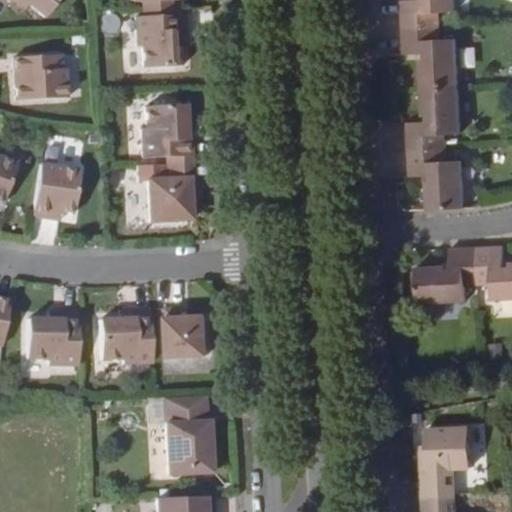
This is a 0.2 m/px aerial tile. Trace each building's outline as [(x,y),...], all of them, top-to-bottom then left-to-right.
[(11,0),(23,10),(29,3),(25,0),(11,0)] [(25,0),(29,3),(43,15),(55,0),(25,0)] [(453,0),(421,0),(422,0),(401,1),(402,28),(439,26),(439,12),(454,11),(453,0)] [(183,30),(191,30),(190,14),(136,16),(138,47),(143,46),(144,67),(185,66),(184,45),(183,30)] [(439,26),(402,28),(404,56),(424,55),(424,60),(421,60),(422,88),(457,87),(455,40),(440,40),(439,26)] [(192,45),(191,30),(183,30),(184,45),(192,45)] [(20,84),(16,84),(17,99),(69,96),(67,67),(62,67),(62,53),(14,56),(15,72),(19,72),(20,84)] [(457,87),(422,88),(423,116),(427,116),(427,122),(407,123),(408,150),(446,148),(445,134),(460,134),(457,87)] [(164,157),(198,155),(197,139),(188,139),(187,124),(186,104),(146,106),(147,127),(143,127),(144,158),(164,157)] [(188,139),(197,139),(196,123),(187,124),(188,139)] [(426,182),(428,211),(464,209),(462,161),(446,161),(446,148),(408,150),(410,177),(429,176),(429,182),(426,182)] [(19,163),(0,155),(0,201),(4,203),(19,163)] [(164,164),(199,162),(198,155),(164,157),(164,164)] [(200,194),(199,162),(164,164),(137,165),(137,179),(146,179),(148,226),(196,224),(195,206),(194,194),(200,194)] [(81,169),(41,163),(33,216),(49,219),(51,209),(61,211),(75,213),(81,169)] [(202,194),(200,194),(194,194),(195,206),(203,206),(202,194)] [(60,222),(61,211),(51,209),(49,219),(60,222)] [(477,248),(479,285),(492,285),(493,300),(511,298),(511,263),(510,263),(510,267),(505,267),(504,254),(504,246),(477,248)] [(449,249),(450,256),(450,269),(445,270),(445,266),(418,267),(419,304),(466,301),(465,286),(479,285),(477,248),(449,249)] [(0,345),(2,346),(10,299),(0,296),(0,345)] [(183,305),(167,306),(170,355),(210,354),(208,313),(184,315),(183,305)] [(123,364),(154,363),(151,308),(135,308),(136,318),(120,318),(101,319),(102,360),(123,359),(123,364)] [(120,309),(120,318),(136,318),(135,308),(120,309)] [(48,364),(79,365),(80,310),(64,309),(64,319),(49,318),(29,318),(28,358),(49,358),(48,364)] [(49,309),(49,318),(64,319),(64,309),(49,309)] [(162,360),(163,374),(199,372),(199,358),(162,360)] [(208,420),(207,395),(165,397),(167,476),(214,473),(212,455),(208,455),(208,440),(212,439),(211,420),(208,420)] [(421,456),(423,494),(455,493),(454,467),(470,467),(469,426),(426,428),(426,445),(427,455),(421,456)] [(455,511),(455,493),(423,494),(423,511),(455,511)] [(215,511),(215,496),(158,498),(158,511),(215,511)]
